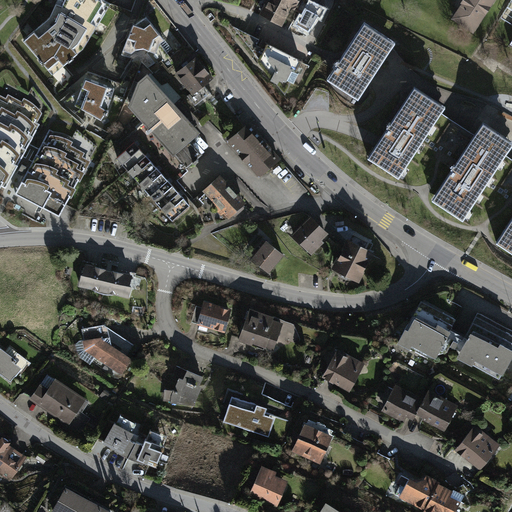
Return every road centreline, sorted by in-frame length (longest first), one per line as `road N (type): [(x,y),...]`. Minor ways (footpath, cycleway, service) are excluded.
road 1 (residential): [(15,238),(74,238),(341,305),(401,292),(438,254)]
road 2 (secondary): [(172,0),(319,170),(438,254)]
road 3 (residential): [(0,405),(129,480),(226,511)]
